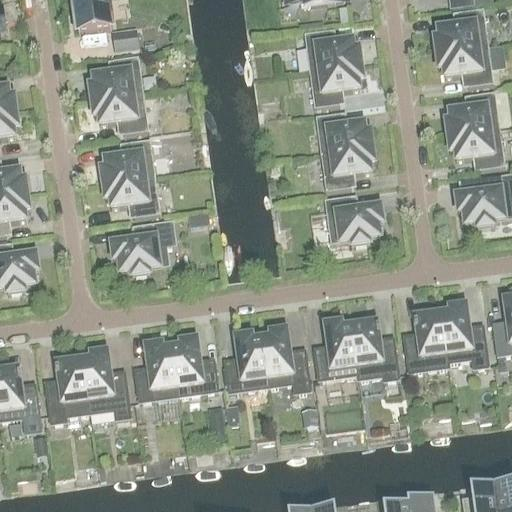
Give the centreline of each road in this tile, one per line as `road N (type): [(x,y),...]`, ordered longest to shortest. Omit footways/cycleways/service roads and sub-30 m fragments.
road 1 (residential): [(82,321),(427,274)]
road 2 (residential): [(37,15),(82,321)]
road 3 (residential): [(393,0),(427,274)]
